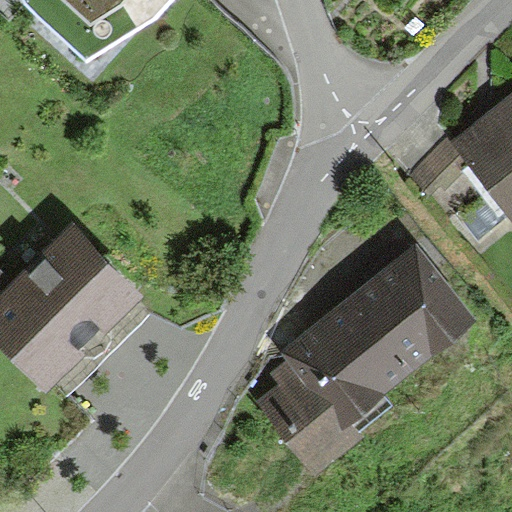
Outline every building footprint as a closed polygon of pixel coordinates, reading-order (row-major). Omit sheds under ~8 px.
[(35,0),(88,40),(153,0),(35,0)] [(511,84),(453,133),(492,181),(511,204),(511,84)] [(492,181),(453,133),(451,131),(411,169),(454,215),(492,181)] [(11,271),(0,282),(0,326),(46,373),(145,277),(76,207),(11,271)] [(476,301),(418,232),(282,344),(289,353),(269,369),(277,378),(260,392),(316,461),(364,421),(351,405),(476,301)] [(0,282),(11,271),(0,260),(0,282)]
